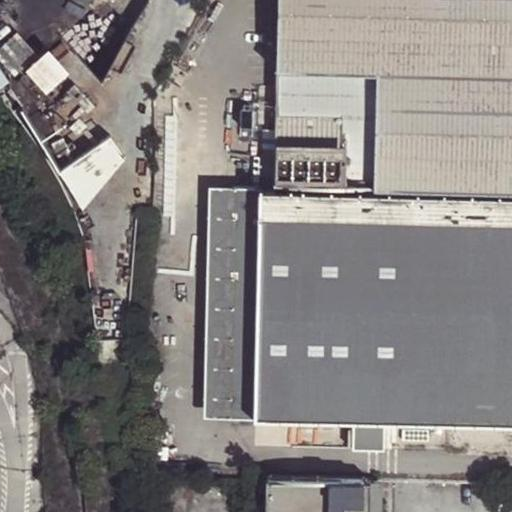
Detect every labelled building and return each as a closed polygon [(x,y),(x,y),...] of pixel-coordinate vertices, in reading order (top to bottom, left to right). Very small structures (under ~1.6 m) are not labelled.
[(511,0),(273,0),(270,183),(259,183),(254,425),(511,428),(511,0)] [(66,62),(47,40),(35,50),(14,26),(0,38),(0,39),(68,118),(106,85),(78,52),(66,62)] [(74,196),(127,164),(107,130),(53,162),(74,196)] [(259,183),(209,182),(206,424),(254,425),(259,183)] [(370,511),(371,480),(266,478),(265,511),(370,511)]
